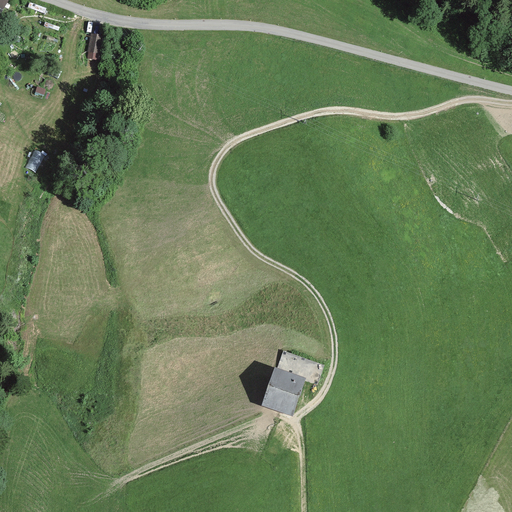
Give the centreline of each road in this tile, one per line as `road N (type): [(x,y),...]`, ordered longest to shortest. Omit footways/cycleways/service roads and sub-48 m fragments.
road 1 (track): [(321,402),(340,359),(328,306),(255,251),(213,183),(220,155),(237,140),(341,110),(401,116),(465,102),(511,103)]
road 2 (residential): [(53,0),(146,24),(270,28),(511,91)]
road 3 (track): [(300,426),(267,424),(111,485)]
